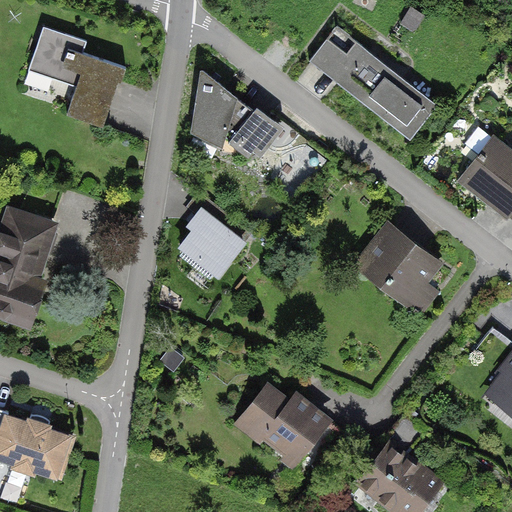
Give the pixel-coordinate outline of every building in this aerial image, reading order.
[(439,104),(338,25),(310,60),(411,139),(439,104)] [(87,40),(44,26),(31,67),(78,83),(68,113),(105,125),(120,80),(123,81),(128,67),(83,52),(87,40)] [(255,109),(202,69),(193,132),(223,146),(226,141),(250,159),(256,151),(262,156),(285,126),(258,104),(255,109)] [(479,161),(464,180),(511,216),(511,149),(494,136),(476,159),(479,161)] [(0,318),(31,329),(46,286),(37,283),(55,230),(10,214),(0,241),(0,318)] [(252,250),(208,215),(178,253),(221,288),(252,250)] [(438,262),(392,226),(361,265),(396,292),(400,287),(412,296),(438,262)] [(511,371),(511,387),(506,395),(511,399),(511,346),(491,330),(454,378),(481,399),(506,367),(511,371)] [(336,422),(276,376),(233,430),(293,477),(336,422)] [(74,433),(0,408),(0,458),(59,478),(74,433)] [(436,511),(457,481),(397,441),(362,493),(390,511),(436,511)]
